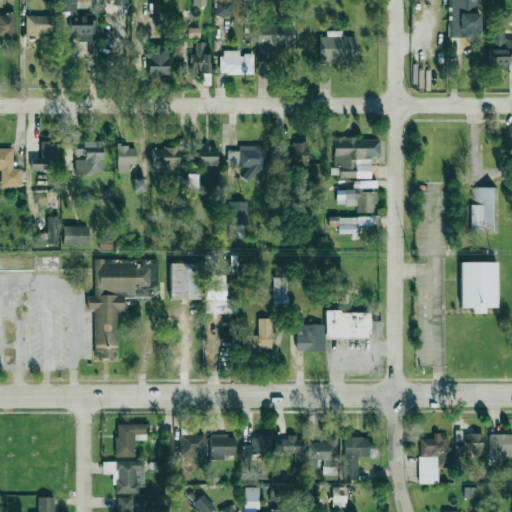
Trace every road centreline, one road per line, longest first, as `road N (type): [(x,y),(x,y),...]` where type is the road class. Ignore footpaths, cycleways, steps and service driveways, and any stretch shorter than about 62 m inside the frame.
road 1 (residential): [(397,0),(400,476),(410,511)]
road 2 (residential): [(0,106),(511,104)]
road 3 (tertiary): [(0,397),(511,396)]
